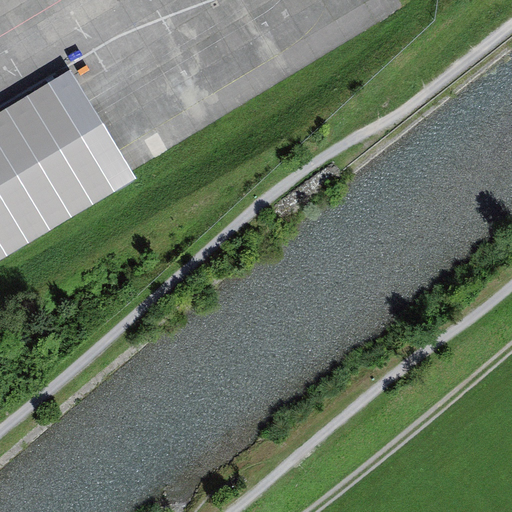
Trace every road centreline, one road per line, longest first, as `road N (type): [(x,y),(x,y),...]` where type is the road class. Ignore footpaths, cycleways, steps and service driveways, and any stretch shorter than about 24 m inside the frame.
road 1 (track): [(0,430),(326,153),(423,96),(511,28)]
road 2 (track): [(511,286),(401,366),(230,511)]
road 3 (track): [(308,511),(511,344)]
